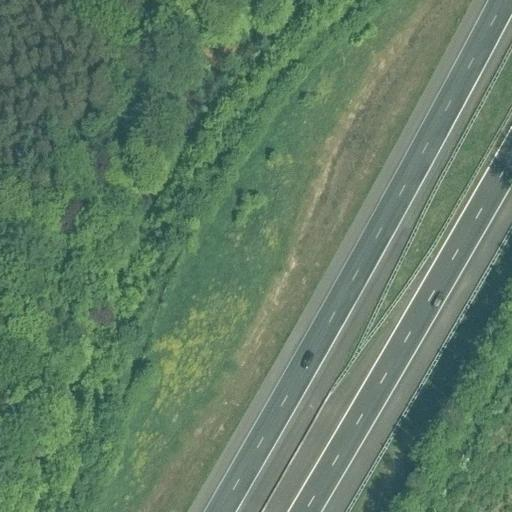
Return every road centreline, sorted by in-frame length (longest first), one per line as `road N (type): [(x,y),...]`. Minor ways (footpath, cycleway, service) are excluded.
road 1 (motorway): [(504,0),(219,511)]
road 2 (motorway): [(305,511),(511,159)]
